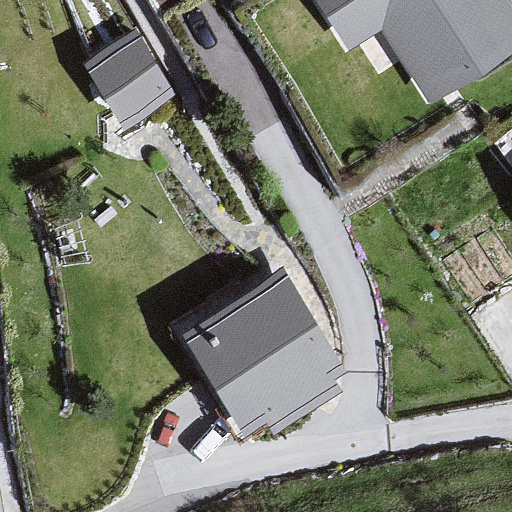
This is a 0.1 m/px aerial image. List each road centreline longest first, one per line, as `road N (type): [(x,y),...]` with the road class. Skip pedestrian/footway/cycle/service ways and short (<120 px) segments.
road 1 (unknown): [(344,450),(341,319),(326,255),(240,72)]
road 2 (unknown): [(93,511),(234,464),(344,450)]
road 3 (unknown): [(344,450),(511,425)]
